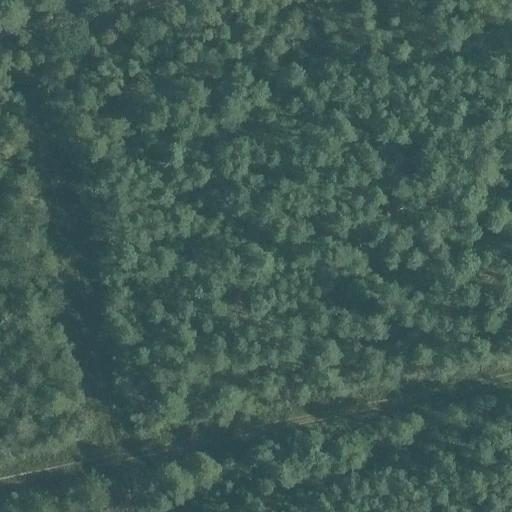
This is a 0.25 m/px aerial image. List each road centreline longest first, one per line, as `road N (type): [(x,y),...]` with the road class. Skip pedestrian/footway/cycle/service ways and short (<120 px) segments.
road 1 (track): [(511,375),(0,484)]
road 2 (track): [(129,511),(29,88)]
road 3 (track): [(0,34),(166,0)]
